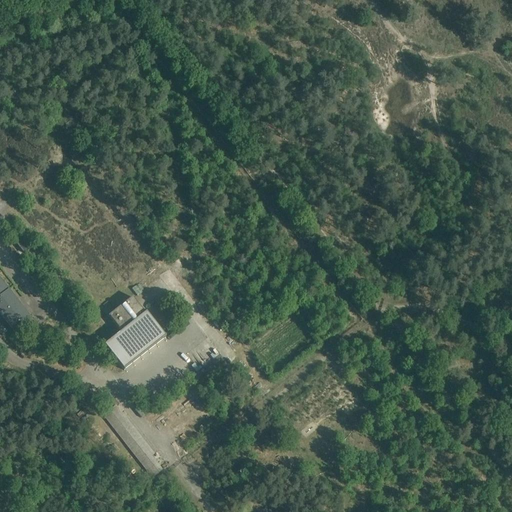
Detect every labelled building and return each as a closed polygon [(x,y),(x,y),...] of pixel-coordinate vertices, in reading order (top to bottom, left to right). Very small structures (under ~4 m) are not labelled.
[(32,248),(23,236),(15,242),(24,254),(32,248)] [(0,314),(15,334),(32,320),(0,279),(0,314)] [(133,299),(109,317),(121,333),(104,346),(124,371),(165,338),(146,313),(145,314),(133,299)] [(13,337),(9,340),(13,345),(17,342),(13,337)] [(154,453),(116,405),(104,414),(152,476),(162,468),(153,455),(154,453)]
